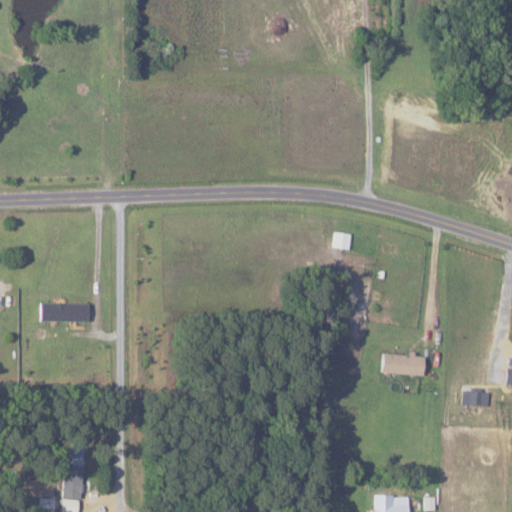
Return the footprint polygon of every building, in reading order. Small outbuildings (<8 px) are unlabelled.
[(346,249),(347,234),(331,232),(329,248),(346,249)] [(86,304),(57,303),(37,302),(37,321),(86,322),(86,304)] [(420,355),(378,354),(378,374),(420,375),(420,355)] [(503,369),(501,385),(511,386),(511,361),(510,369),(503,369)] [(75,511),(80,460),(70,460),(69,466),(61,465),(57,511),(75,511)] [(371,495),(371,511),(405,511),(405,495),(371,495)]
